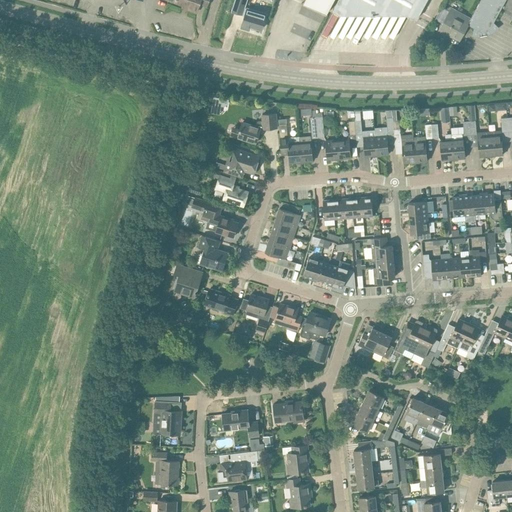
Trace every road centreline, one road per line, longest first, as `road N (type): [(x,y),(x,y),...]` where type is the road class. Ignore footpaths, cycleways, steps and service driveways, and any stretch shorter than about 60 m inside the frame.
road 1 (secondary): [(511,75),(393,83),(294,78),(0,6)]
road 2 (residential): [(206,511),(198,455),(204,398),(326,382)]
road 3 (residential): [(245,268),(270,186),(354,175),(395,182)]
road 4 (residential): [(340,511),(326,382)]
road 5 (residential): [(409,302),(395,182)]
